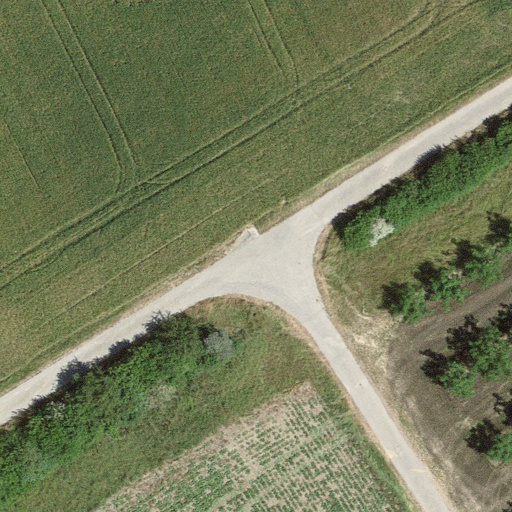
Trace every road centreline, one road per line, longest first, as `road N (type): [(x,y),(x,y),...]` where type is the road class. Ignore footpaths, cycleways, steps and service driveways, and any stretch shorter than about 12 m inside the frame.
road 1 (track): [(511,83),(0,407)]
road 2 (track): [(267,238),(438,511)]
